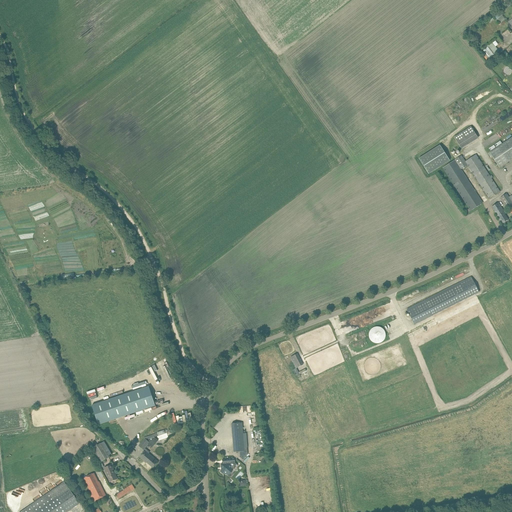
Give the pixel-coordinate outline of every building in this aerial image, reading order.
[(499,10),(493,15),(497,19),(502,14),(499,10)] [(494,54),(488,46),(484,49),(490,58),(494,54)] [(472,126),(454,136),(462,149),(479,138),(472,126)] [(511,137),(489,153),(500,168),(511,159),(511,137)] [(442,145),(420,157),(428,173),(451,162),(442,145)] [(461,156),(442,168),(465,202),(469,209),(468,210),(469,212),(482,203),(479,199),(461,169),(467,165),(486,194),(489,199),(500,191),(497,187),(476,155),(465,162),(463,158),(461,156)] [(511,197),(510,199),(506,194),(500,198),(511,213),(511,212),(511,197)] [(498,202),(492,207),(502,224),(508,220),(505,214),(498,202)] [(479,293),(473,281),(471,277),(407,310),(414,325),(479,293)] [(382,326),(369,329),(373,344),(386,340),(382,326)] [(297,354),(291,357),(296,368),(297,368),(303,365),(297,354)] [(304,365),(298,367),(301,373),(306,371),(304,365)] [(296,368),(292,370),(296,375),(297,374),(298,377),(301,375),(297,368),(296,368)] [(92,405),(98,425),(155,406),(149,386),(92,405)] [(243,433),(242,422),(231,423),(234,452),(239,451),(240,457),(243,459),(248,454),(246,433),(243,433)] [(145,438),(139,446),(143,450),(144,449),(145,448),(148,445),(149,444),(151,441),(154,444),(155,445),(158,441),(154,437),(152,435),(145,437),(145,438)] [(92,444),(88,447),(90,449),(90,450),(98,464),(102,461),(109,457),(107,454),(111,452),(105,441),(100,444),(94,447),(92,444)] [(145,450),(140,456),(153,468),(158,462),(149,454),(150,452),(145,448),(144,449),(145,450)] [(227,474),(230,477),(230,476),(229,475),(232,472),(231,468),(233,468),(234,469),(238,465),(235,463),(235,457),(226,458),(226,457),(227,464),(221,464),(222,470),(220,471),(224,474),(227,474)] [(110,482),(117,479),(111,465),(104,468),(110,482)] [(93,473),(83,478),(92,495),(90,495),(94,502),(106,495),(99,482),(98,482),(93,473)] [(67,511),(79,504),(64,482),(20,511),(67,511)] [(127,494),(124,490),(116,495),(119,498),(127,494)]
